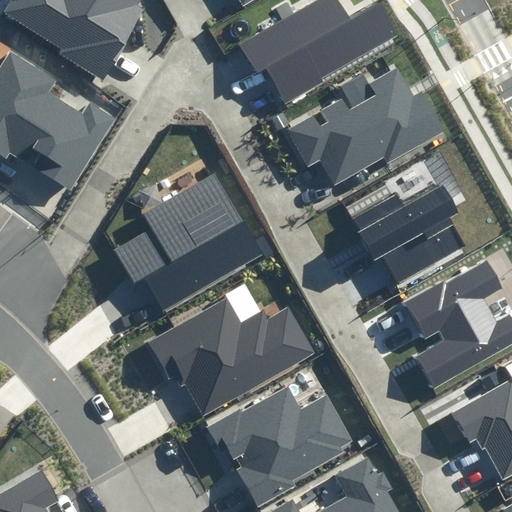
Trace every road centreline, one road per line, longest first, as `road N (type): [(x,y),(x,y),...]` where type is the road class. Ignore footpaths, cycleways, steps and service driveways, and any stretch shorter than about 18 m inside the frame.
road 1 (residential): [(451,511),(205,83),(148,98),(8,312)]
road 2 (residential): [(8,312),(19,347),(60,392),(109,472),(152,511)]
